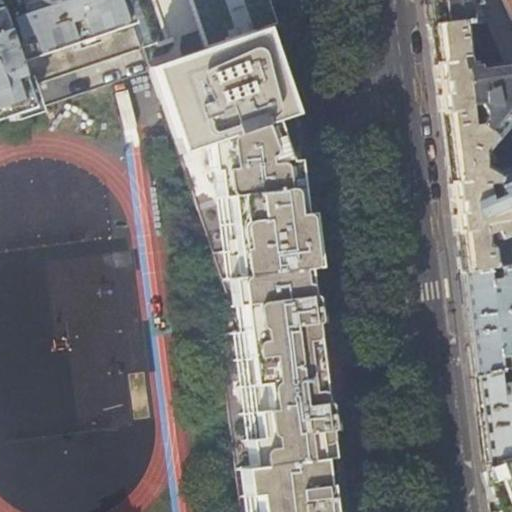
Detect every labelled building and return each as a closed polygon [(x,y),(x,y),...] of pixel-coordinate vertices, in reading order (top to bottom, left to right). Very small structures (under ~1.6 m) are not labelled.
[(0,0),(0,120),(150,69),(127,0),(0,0)] [(127,0),(150,69),(175,62),(153,0),(189,0),(205,47),(274,25),(266,0),(127,0)] [(475,0),(422,0),(424,6),(426,25),(464,18),(482,14),(475,0)] [(511,0),(497,0),(511,34),(511,0)] [(469,60),(465,60),(461,23),(464,22),(464,18),(426,25),(437,109),(449,209),(457,273),(492,269),(489,242),(511,231),(511,167),(494,175),(484,150),(511,116),(511,83),(502,60),(497,63),(474,67),(474,65),(471,63),(469,63),(469,60)] [(291,115),(264,36),(175,62),(150,69),(178,152),(207,144),(273,122),(291,115)] [(328,511),(325,486),(321,485),(318,460),(328,459),(324,432),(331,430),(328,403),(321,403),(320,395),(332,393),(324,336),(312,337),(311,330),(318,329),(314,295),(306,295),(304,270),(316,268),(311,234),(309,215),(301,214),(294,161),(286,161),(273,122),(207,144),(224,196),(221,197),(213,197),(214,199),(223,275),(223,277),(228,275),(230,277),(237,327),(236,330),(230,331),(230,333),(248,466),(247,469),(238,470),(242,511),(328,511)] [(511,265),(492,269),(457,273),(464,327),(471,377),(495,371),(511,367),(511,265)] [(511,367),(511,374),(511,382),(497,385),(495,371),(471,377),(473,398),(481,463),(511,453),(511,367)] [(511,511),(511,453),(481,463),(487,507),(488,511),(511,511)]
